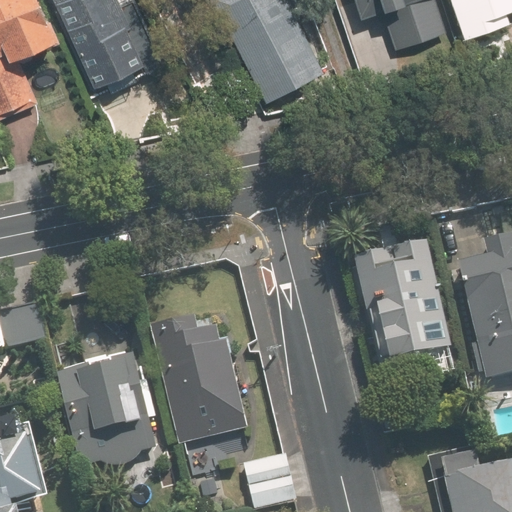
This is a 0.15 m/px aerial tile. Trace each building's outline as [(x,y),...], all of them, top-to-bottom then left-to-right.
[(49,0),(0,0),(0,114),(43,96),(22,47),(62,29),(49,0)] [(52,0),(92,93),(165,62),(138,0),(52,0)] [(221,0),(271,96),(331,65),(298,1),(299,0),(221,0)] [(386,6),(398,46),(448,30),(439,0),(363,0),(367,11),(386,6)] [(511,0),(457,0),(467,31),(511,17),(511,12),(510,6),(511,5),(511,0)] [(463,260),(491,376),(511,370),(511,232),(492,237),(496,252),(463,260)] [(203,312),(159,322),(187,442),(256,425),(234,335),(229,336),(226,322),(207,327),(203,312)] [(445,312),(378,328),(394,396),(462,380),(445,312)] [(85,463),(101,459),(110,463),(120,464),(129,463),(140,457),(148,449),(164,446),(143,349),(64,367),(85,463)] [(40,419),(0,429),(0,511),(36,511),(34,498),(58,493),(40,419)] [(445,457),(458,511),(511,511),(511,459),(488,465),(484,448),(445,457)] [(299,490),(290,453),(247,463),(256,500),(299,490)]
